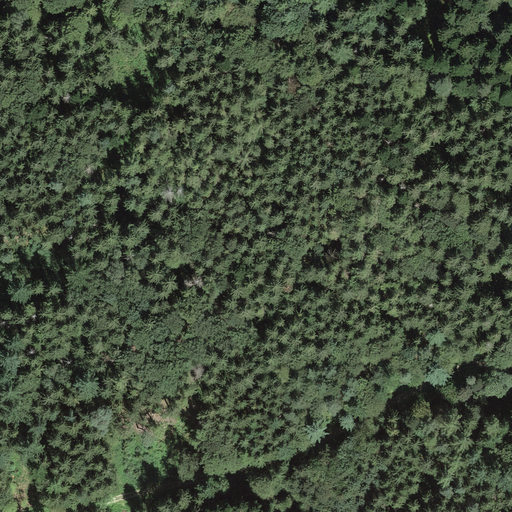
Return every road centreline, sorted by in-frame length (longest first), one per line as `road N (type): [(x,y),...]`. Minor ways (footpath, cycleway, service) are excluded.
road 1 (track): [(63,511),(304,449),(456,368),(485,364),(511,382)]
road 2 (track): [(511,113),(80,0)]
